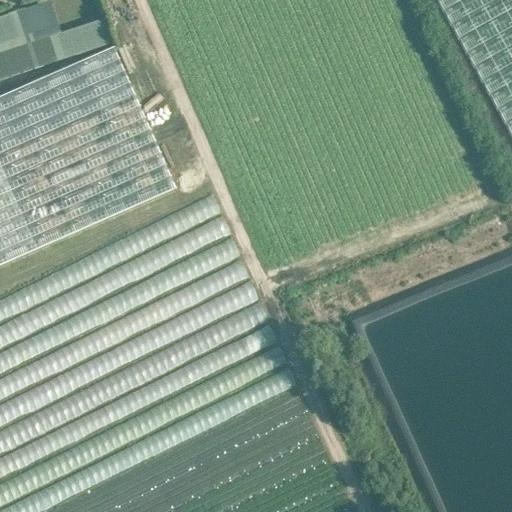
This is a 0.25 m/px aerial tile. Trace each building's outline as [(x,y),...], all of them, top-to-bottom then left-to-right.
[(511,0),(438,0),(511,134),(511,0)] [(52,29),(44,5),(23,12),(30,36),(52,29)] [(12,16),(0,19),(0,45),(19,39),(12,16)] [(108,46),(100,22),(56,36),(64,60),(108,46)] [(0,80),(56,63),(49,39),(0,54),(0,80)] [(0,268),(175,192),(119,64),(112,50),(0,99),(0,268)]
